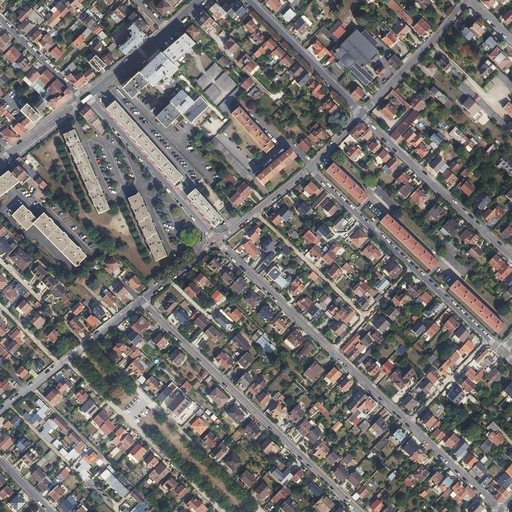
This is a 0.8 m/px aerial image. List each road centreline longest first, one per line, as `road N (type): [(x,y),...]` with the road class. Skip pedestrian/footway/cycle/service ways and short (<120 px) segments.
road 1 (residential): [(358,511),(141,301)]
road 2 (unclassified): [(87,344),(264,511)]
road 3 (residential): [(511,257),(361,114)]
road 4 (residential): [(84,99),(216,242)]
road 5 (residential): [(216,242),(337,353)]
road 6 (residential): [(361,114),(247,0)]
road 7 (residential): [(467,0),(361,114)]
road 8 (unclassified): [(369,318),(256,212)]
road 9 (residential): [(310,169),(417,270)]
road 10 (residential): [(411,422),(500,510)]
road 11 (unclassified): [(0,259),(87,344)]
